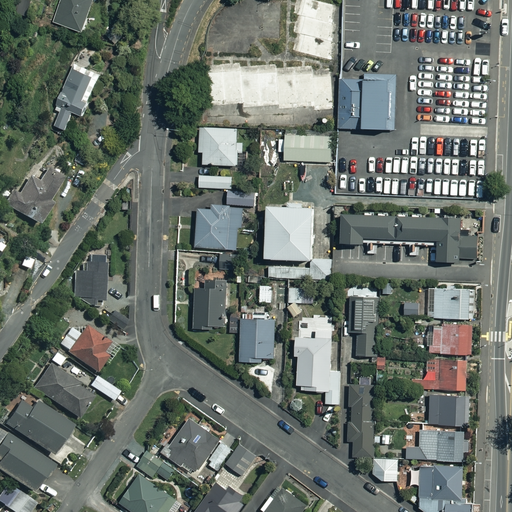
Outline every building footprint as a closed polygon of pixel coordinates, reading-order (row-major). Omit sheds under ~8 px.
[(61,0),(54,23),(83,33),(94,0),(61,0)] [(337,5),(309,0),(299,0),(297,15),(293,33),(299,34),(295,54),(330,60),(334,44),(329,43),(337,5)] [(31,8),(19,3),(14,13),(26,19),(31,8)] [(239,71),(239,69),(202,70),(203,106),(242,105),(242,108),(278,106),(278,109),(313,107),(314,111),(332,110),(330,71),(275,73),(275,70),(239,71)] [(98,81),(71,70),(54,108),(61,111),(55,126),(65,131),(73,113),(82,118),(98,81)] [(370,81),(343,80),(342,127),(397,128),(398,111),(370,111),(370,81)] [(243,144),(237,143),(238,130),(200,129),(199,153),(203,153),(203,165),(247,167),(247,154),(243,154),(243,144)] [(277,133),(260,132),(260,177),(276,177),(277,133)] [(331,137),(285,136),(285,142),(279,142),(279,152),(285,153),(285,161),(331,162),(331,137)] [(65,165),(48,155),(41,167),(36,165),(11,208),(36,222),(48,200),(46,199),(65,165)] [(231,178),(199,176),(199,188),(231,189),(231,178)] [(256,192),(228,191),(228,205),(255,207),(256,192)] [(268,278),(332,281),(332,260),(311,259),(314,203),(289,202),(288,209),(266,208),(264,260),(269,260),(268,278)] [(249,230),(250,213),(244,213),(244,208),(210,206),(210,209),(198,208),(195,249),(237,252),(238,229),(249,230)] [(394,243),(394,218),(341,216),(340,244),(361,245),(362,242),(394,243)] [(398,218),(397,243),(437,244),(436,263),(458,263),(458,259),(476,260),(476,238),(469,237),(470,220),(398,218)] [(234,254),(220,253),(220,262),(234,263),(234,254)] [(105,262),(76,260),(73,296),(103,299),(105,262)] [(225,281),(205,281),(205,290),(195,290),(194,330),(224,330),(225,281)] [(285,325),(286,285),(278,285),(276,325),(285,325)] [(272,287),(260,286),(260,303),(271,303),(272,287)] [(304,289),(290,288),(289,303),(303,304),(304,289)] [(477,290),(435,290),(435,319),(477,319),(477,290)] [(376,357),(378,297),(350,296),(349,333),(357,333),(356,356),(376,357)] [(62,302),(51,297),(45,310),(56,315),(62,302)] [(417,303),(404,303),(404,318),(417,318),(417,303)] [(274,359),(274,320),(266,320),(266,316),(253,316),(253,320),(241,320),(240,363),(261,363),(261,359),(274,359)] [(85,326),(70,326),(58,345),(97,370),(104,360),(109,363),(121,345),(87,323),(85,326)] [(472,327),(429,325),(428,353),(471,355),(472,327)] [(297,357),(297,386),(301,386),(301,391),(326,392),(325,405),(340,405),(340,372),(330,372),(331,342),(317,342),(317,339),(295,339),(295,357),(297,357)] [(466,360),(428,359),(427,380),(414,379),(413,389),(465,391),(466,360)] [(93,392),(51,363),(35,387),(77,416),(93,392)] [(119,389),(96,374),(89,384),(113,399),(119,389)] [(373,385),(349,385),(350,442),(353,442),(353,457),(374,457),(373,385)] [(71,422),(25,392),(5,422),(51,452),(71,422)] [(431,394),(429,414),(410,412),(409,422),(465,426),(467,397),(431,394)] [(221,439),(190,416),(165,452),(196,474),(221,439)] [(50,461),(2,428),(0,430),(0,468),(32,489),(50,461)] [(469,440),(463,440),(463,433),(420,431),(419,449),(407,448),(407,459),(462,462),(462,454),(469,454),(469,440)] [(223,442),(211,460),(213,461),(209,467),(214,470),(212,472),(216,474),(233,449),(223,442)] [(257,456),(240,443),(227,463),(243,475),(257,456)] [(151,450),(138,466),(155,478),(160,472),(169,479),(177,468),(151,450)] [(398,460),(374,460),(374,476),(382,482),(398,481),(398,460)] [(465,506),(466,469),(413,468),(412,486),(422,486),(422,507),(428,511),(475,511),(476,506),(465,506)] [(168,511),(178,499),(141,474),(122,502),(136,511),(168,511)] [(245,494),(223,476),(194,511),(239,511),(246,504),(241,500),(245,494)] [(14,492),(6,485),(0,492),(0,502),(4,505),(14,492)] [(300,511),(307,503),(285,486),(265,511),(300,511)] [(28,511),(36,501),(19,490),(7,507),(14,511),(28,511)]
